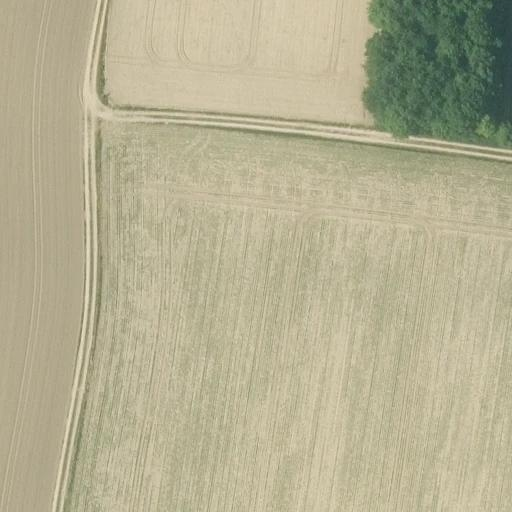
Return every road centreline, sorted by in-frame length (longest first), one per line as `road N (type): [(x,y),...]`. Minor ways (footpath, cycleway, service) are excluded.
road 1 (track): [(58,511),(89,334),(89,113),(107,79),(115,0)]
road 2 (track): [(511,158),(261,122),(89,113)]
